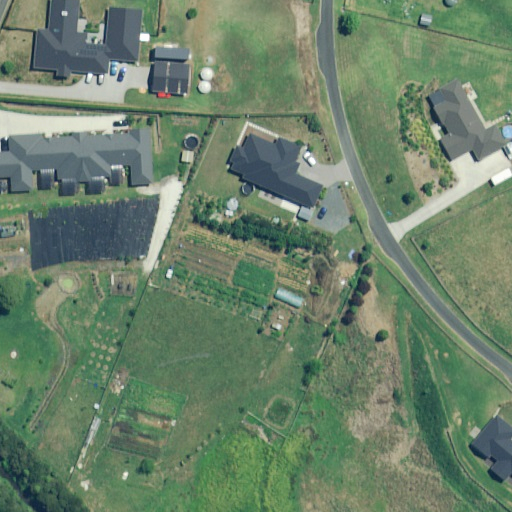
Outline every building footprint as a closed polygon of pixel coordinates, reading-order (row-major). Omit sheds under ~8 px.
[(38,29),(35,68),(58,70),(58,75),(69,76),(70,71),(107,74),(108,58),(137,60),(141,11),(110,8),(107,45),(87,43),(88,34),(78,33),(81,0),(78,0),(51,0),(49,30),(38,29)] [(190,64),(156,61),(153,92),(188,94),(190,64)] [(486,130),(458,79),(441,88),(448,101),(436,107),(450,133),(442,138),(454,160),(475,149),(481,160),(507,145),(496,124),(486,130)] [(41,133),(10,135),(11,151),(0,151),(0,178),(12,178),(13,190),(33,189),(32,171),(60,169),(60,179),(113,176),(112,165),(131,164),(132,184),(153,183),(150,129),(130,130),(131,134),(86,137),(86,133),(72,133),(72,137),(42,139),(41,133)] [(244,178),(314,208),(324,186),(297,174),(301,163),(296,161),(302,146),(280,137),(277,145),(251,134),(245,149),(239,146),(230,166),(246,173),(244,178)] [(511,427),(497,415),(473,443),(489,457),(491,454),(499,460),(492,469),(505,480),(511,472),(511,427)]
